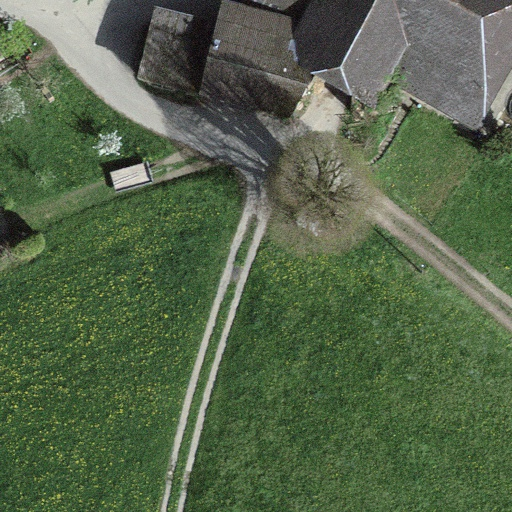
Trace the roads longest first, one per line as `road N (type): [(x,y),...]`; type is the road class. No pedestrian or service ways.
road 1 (track): [(168,511),(235,249),(289,147)]
road 2 (track): [(289,147),(399,222),(511,316)]
